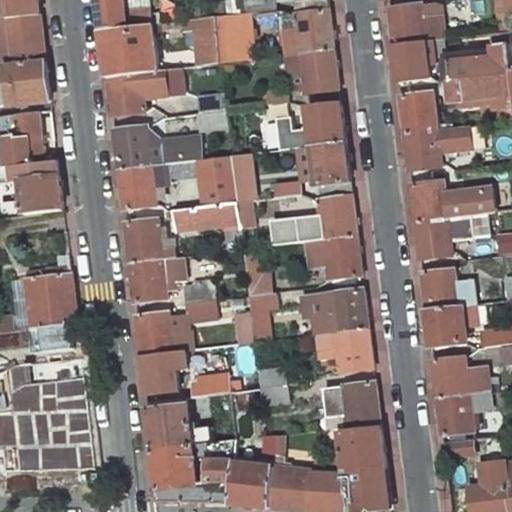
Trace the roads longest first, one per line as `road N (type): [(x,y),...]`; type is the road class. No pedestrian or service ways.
road 1 (residential): [(69,0),(136,511)]
road 2 (residential): [(425,511),(366,0)]
